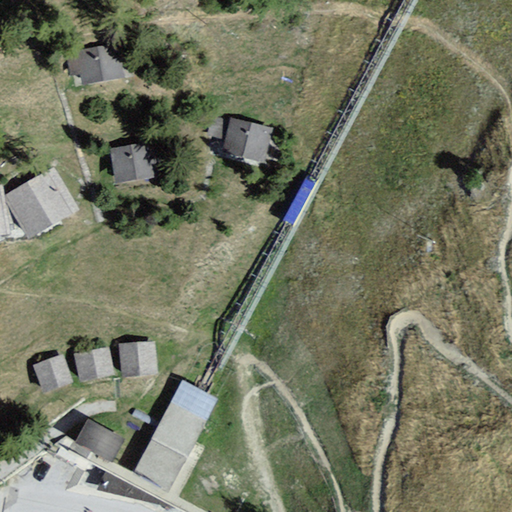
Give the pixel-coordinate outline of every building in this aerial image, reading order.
[(108,41),(58,46),(63,90),(113,84),(108,41)] [(262,129),(223,119),(215,150),(254,160),(262,129)] [(141,140),(100,149),(108,184),(149,174),(141,140)] [(0,195),(0,208),(19,237),(66,207),(42,170),(0,195)] [(144,343),(112,344),(113,375),(145,374),(144,343)] [(99,349),(68,355),(73,380),(104,374),(99,349)] [(53,354),(24,366),(35,393),(64,380),(53,354)] [(212,406),(176,385),(122,478),(158,500),(212,406)] [(117,444),(79,424),(66,450),(103,469),(117,444)]
